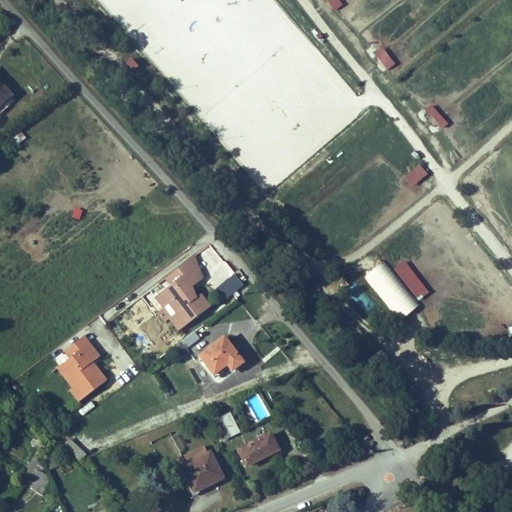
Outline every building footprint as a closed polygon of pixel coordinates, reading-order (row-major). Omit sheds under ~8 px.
[(378,67),(386,61),(378,50),(370,56),(378,67)] [(0,106),(12,96),(0,81),(0,106)] [(429,111),(422,116),(430,128),(438,123),(429,111)] [(18,145),(25,137),(17,131),(11,139),(18,145)] [(204,281),(194,258),(164,280),(170,288),(154,299),(161,309),(155,314),(163,325),(168,321),(178,334),(212,309),(201,294),(196,298),(193,289),(204,281)] [(401,322),(419,305),(381,263),(363,279),(401,322)] [(347,291),(366,313),(375,305),(356,283),(347,291)] [(75,350),(81,357),(75,361),(67,368),(82,387),(79,389),(89,402),(115,381),(105,369),(99,374),(93,368),(107,356),(91,337),(75,350)] [(250,365),(229,342),(204,362),(221,381),(236,369),(240,374),(250,365)] [(179,353),(186,363),(194,357),(187,347),(179,353)] [(70,354),(75,361),(81,357),(75,350),(70,354)] [(85,405),(89,402),(79,389),(75,393),(85,405)] [(219,418),(229,438),(246,430),(240,415),(231,419),(229,414),(219,418)] [(277,432),(263,438),(268,448),(272,446),(275,453),(285,449),(277,432)] [(263,438),(245,446),(252,463),(275,453),(272,446),(268,448),(263,438)] [(62,446),(79,462),(86,455),(68,439),(62,446)] [(195,462),(189,465),(196,480),(208,474),(214,485),(228,478),(217,453),(213,455),(209,447),(191,455),(195,462)] [(55,463),(50,452),(41,455),(45,464),(50,466),(55,463)] [(42,466),(38,460),(27,477),(31,481),(29,484),(29,486),(35,492),(39,492),(47,482),(44,473),(40,471),(42,466)] [(214,485),(208,474),(196,480),(201,491),(214,485)]
